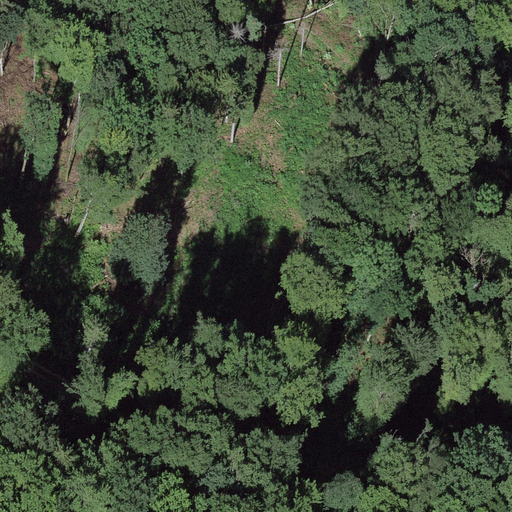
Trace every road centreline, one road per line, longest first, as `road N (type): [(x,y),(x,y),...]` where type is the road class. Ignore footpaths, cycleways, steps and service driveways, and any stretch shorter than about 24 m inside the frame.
road 1 (track): [(0,343),(257,511)]
road 2 (track): [(274,0),(511,180)]
